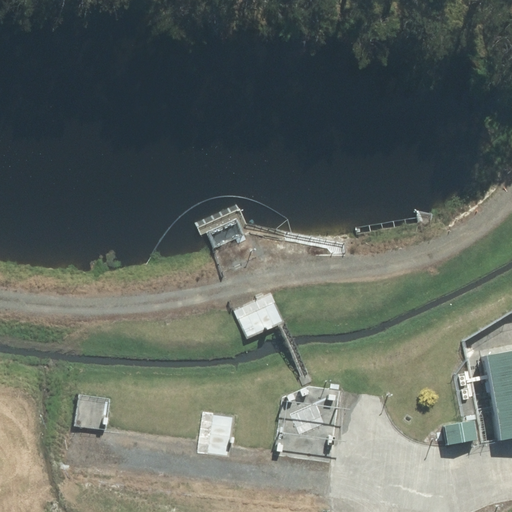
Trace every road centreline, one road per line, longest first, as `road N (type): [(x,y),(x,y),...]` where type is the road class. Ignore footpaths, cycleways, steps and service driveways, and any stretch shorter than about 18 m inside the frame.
road 1 (track): [(0,297),(122,303),(369,268),(449,242),(511,192)]
road 2 (track): [(511,477),(400,490),(399,511)]
